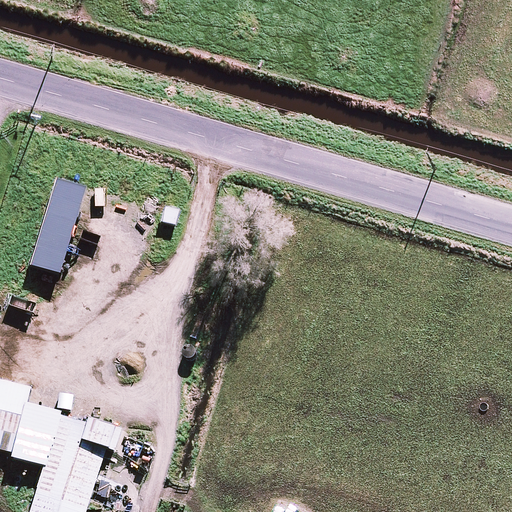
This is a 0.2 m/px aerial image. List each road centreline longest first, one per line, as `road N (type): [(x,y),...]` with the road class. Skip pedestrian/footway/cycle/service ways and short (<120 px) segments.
road 1 (unclassified): [(0,77),(511,224)]
road 2 (track): [(152,511),(250,148)]
